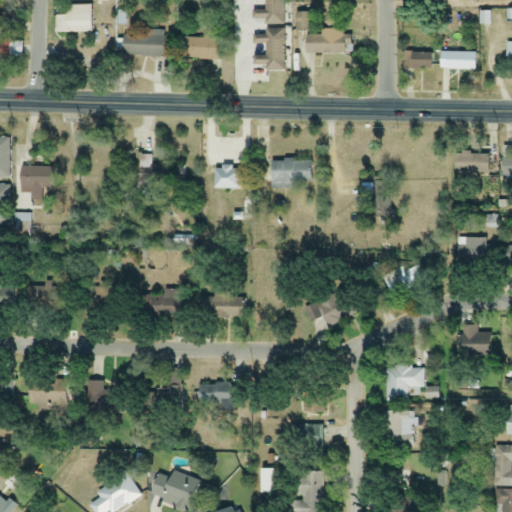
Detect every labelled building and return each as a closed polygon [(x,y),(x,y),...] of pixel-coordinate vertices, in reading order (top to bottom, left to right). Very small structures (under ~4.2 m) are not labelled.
[(263,0),(263,11),(252,11),(252,24),(280,25),(280,0),(263,0)] [(91,34),(91,16),(55,16),(55,34),(91,34)] [(283,30),(264,30),(264,37),(253,37),(253,67),(264,67),(264,72),(283,72),(283,30)] [(163,31),(122,31),(122,57),(163,57),(163,31)] [(350,55),(350,36),(305,37),(305,55),(350,55)] [(182,59),(219,60),(219,39),(182,39),(182,59)] [(20,41),(0,40),(0,59),(20,60),(20,41)] [(474,53),(438,53),(438,70),(474,70),(474,53)] [(430,70),(430,54),(406,54),(406,70),(430,70)] [(0,179),(9,179),(9,139),(0,138),(0,179)] [(487,154),(454,154),(454,174),(487,174),(487,154)] [(511,177),(511,156),(501,157),(501,177),(511,177)] [(310,162),(270,162),(270,188),(310,188),(310,162)] [(135,190),(184,193),(185,166),(136,163),(135,190)] [(20,194),(29,194),(29,201),(42,201),(42,189),(55,189),(55,168),(20,168),(20,194)] [(0,186),(0,227),(9,227),(10,187),(0,186)] [(30,214),(14,214),(14,242),(30,242),(30,214)] [(456,268),(495,268),(495,246),(486,246),(486,239),(456,239),(456,268)] [(418,285),(410,264),(381,275),(389,296),(418,285)] [(95,284),(95,307),(118,307),(118,284),(95,284)] [(43,287),(26,287),(26,310),(64,310),(64,285),(43,285),(43,287)] [(13,288),(0,288),(0,309),(13,309),(13,288)] [(354,318),(345,291),(303,305),(309,322),(324,317),(327,328),(354,318)] [(245,319),(246,298),(196,297),(196,319),(245,319)] [(182,320),(182,298),(146,298),(146,320),(182,320)] [(489,359),(489,333),(478,333),(478,327),(456,327),(456,359),(489,359)] [(423,368),(385,368),(385,402),(422,402),(422,400),(437,399),(437,389),(423,389),(423,368)] [(0,400),(12,400),(12,381),(0,381),(0,400)] [(236,384),(196,384),(196,409),(220,409),(220,412),(236,412),(236,384)] [(144,392),(144,413),(182,413),(182,386),(163,386),(163,392),(144,392)] [(66,416),(66,389),(28,389),(28,405),(39,405),(39,416),(66,416)] [(324,414),(324,396),(303,396),(303,414),(324,414)] [(511,409),(503,409),(503,436),(511,436),(511,409)] [(385,444),(416,444),(416,412),(385,412),(385,444)] [(322,426),(292,426),(292,458),(322,458),(322,426)] [(511,486),(511,447),(494,448),(494,487),(511,486)] [(292,511),(323,511),(323,472),(292,472),(292,511)] [(149,499),(190,511),(199,481),(173,473),(171,478),(157,474),(149,499)] [(110,511),(139,501),(130,477),(93,491),(97,502),(90,505),(92,511),(110,511)] [(394,511),(414,511),(412,478),(393,479),(394,511)] [(511,511),(511,491),(495,492),(495,511),(511,511)] [(0,511),(11,511),(15,508),(0,492),(0,511)]
